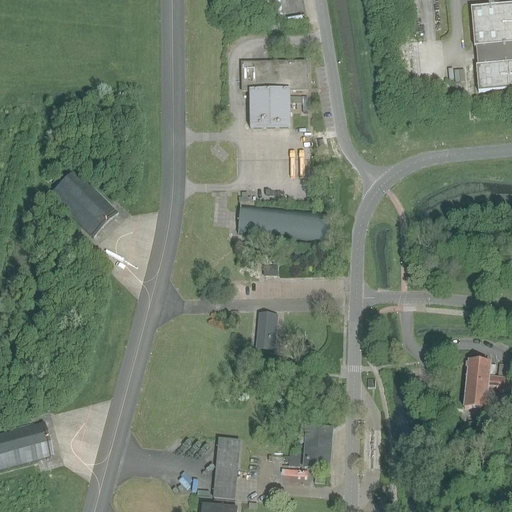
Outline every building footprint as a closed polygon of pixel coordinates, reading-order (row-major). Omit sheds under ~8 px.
[(264,0),(268,22),(284,20),(280,0),(264,0)] [(511,5),(472,9),(471,9),(474,48),(476,48),(477,57),(478,67),(476,67),(478,93),(511,90),(511,5)] [(307,63),(252,64),(242,64),(242,93),(250,93),(250,130),(290,130),(290,92),(307,91),(307,76),(307,73),(307,63)] [(76,223),(82,228),(93,240),(118,215),(112,209),(108,204),(109,203),(107,201),(106,203),(74,171),(67,178),(62,173),(58,178),(52,184),(56,189),(49,196),(76,223)] [(241,207),(239,229),(238,235),(329,242),(331,214),(241,207)] [(264,268),(264,277),(277,277),(277,268),(264,268)] [(261,316),(257,350),(274,351),(277,318),(261,316)] [(491,365),(476,364),(469,363),(469,366),(467,366),(466,370),(468,370),(464,410),(486,412),(488,388),(497,389),(497,392),(511,393),(511,380),(494,379),(495,367),(490,366),(491,365)] [(44,423),(32,426),(30,427),(30,425),(27,426),(28,427),(0,434),(0,471),(30,463),(38,461),(53,456),(44,423)] [(306,445),(305,460),(305,463),(304,469),(329,471),(332,430),(307,428),(307,436),(295,436),(294,444),(306,445)] [(235,501),(240,443),(219,441),(214,500),(214,508),(203,507),(202,511),(237,511),(237,510),(233,510),(234,501),(235,501)] [(289,467),(288,468),(299,469),(300,454),(289,453),(289,458),(285,458),(285,464),(289,464),(289,467)]
